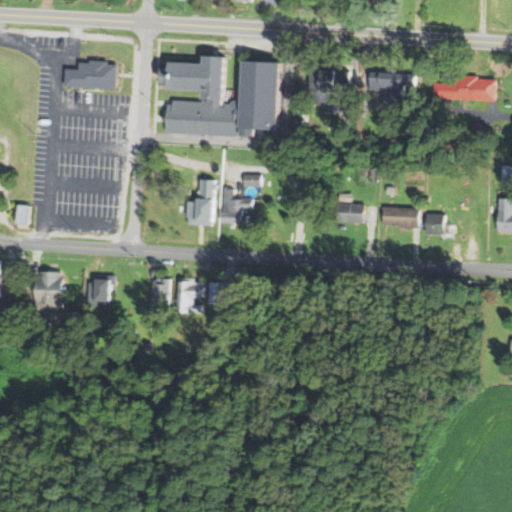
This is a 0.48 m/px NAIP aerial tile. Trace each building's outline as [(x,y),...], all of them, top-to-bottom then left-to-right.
[(166,132),(168,103),(172,103),(172,99),(201,101),(202,89),(168,87),(168,82),(160,81),(161,66),(168,67),(169,60),(202,62),(203,55),(227,56),(225,102),(228,103),(234,99),(240,99),(242,58),(280,60),(277,128),(254,127),(254,136),(166,132)] [(118,64),(117,89),(65,86),(66,68),(79,69),(79,61),(89,62),(89,59),(108,60),(108,63),(118,64)] [(371,71),(370,90),(384,91),(383,101),(389,101),(388,111),(404,112),(406,84),(416,84),(416,74),(397,73),(398,67),(391,67),(391,72),(371,71)] [(352,70),(351,83),(345,83),(345,96),(340,96),(339,113),(323,112),(323,104),(310,104),(311,69),(352,70)] [(433,80),(432,98),(497,101),(498,79),(479,78),(480,74),(453,73),(453,81),(433,80)] [(294,108),(293,118),(303,118),(303,108),(294,108)] [(486,123),(486,136),(465,136),(466,122),(486,123)] [(366,160),(364,181),(378,181),(379,160),(366,160)] [(333,162),(333,180),(350,180),(350,162),(333,162)] [(511,164),(503,164),(502,181),(511,181),(511,164)] [(244,173),(244,185),(262,186),(262,174),(244,173)] [(215,180),(213,226),(189,224),(189,217),(186,217),(187,199),(197,200),(197,195),(199,196),(200,180),(215,180)] [(224,187),(222,222),(249,223),(249,215),(243,215),(244,208),(254,209),(255,196),(236,196),(236,188),(224,187)] [(337,221),(364,222),(365,204),(351,204),(352,193),(339,192),(337,221)] [(499,197),(511,197),(511,230),(498,230),(499,197)] [(18,204),(16,224),(30,225),(31,205),(18,204)] [(421,207),(420,227),(383,225),(384,205),(421,207)] [(427,213),(427,235),(439,235),(439,238),(454,238),(454,223),(447,223),(447,213),(427,213)] [(39,271),(39,278),(31,278),(31,288),(37,288),(37,309),(66,309),(66,276),(62,276),(62,271),(39,271)] [(172,278),(171,310),(151,309),(152,280),(157,280),(157,277),(172,278)] [(181,277),(181,280),(179,280),(178,312),(205,312),(205,305),(194,304),(195,296),(205,297),(205,281),(195,281),(196,278),(181,277)] [(111,279),(96,278),(96,282),(91,281),(89,305),(106,306),(107,300),(110,300),(111,279)] [(210,280),(210,303),(235,303),(236,280),(210,280)] [(35,307),(19,306),(18,323),(34,324),(35,307)] [(0,334),(0,345),(12,346),(13,335),(0,334)] [(78,336),(78,343),(80,343),(79,353),(63,352),(63,342),(70,342),(70,335),(78,336)] [(146,342),(153,342),(153,352),(145,352),(146,342)]
